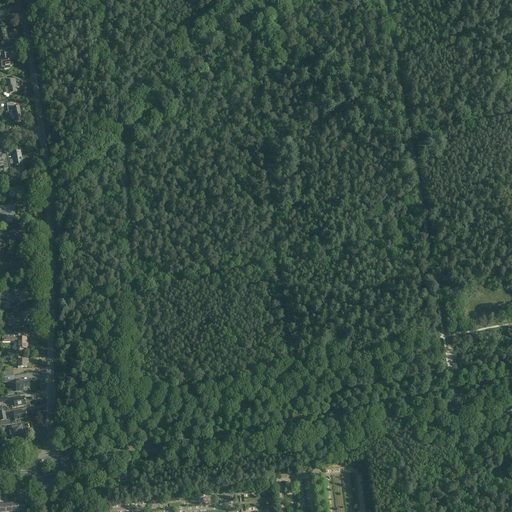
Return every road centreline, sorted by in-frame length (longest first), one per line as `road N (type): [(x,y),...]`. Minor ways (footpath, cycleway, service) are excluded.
road 1 (secondary): [(61,467),(511,379)]
road 2 (unclassified): [(49,456),(49,196),(41,132)]
road 3 (unclassified): [(17,0),(41,132)]
